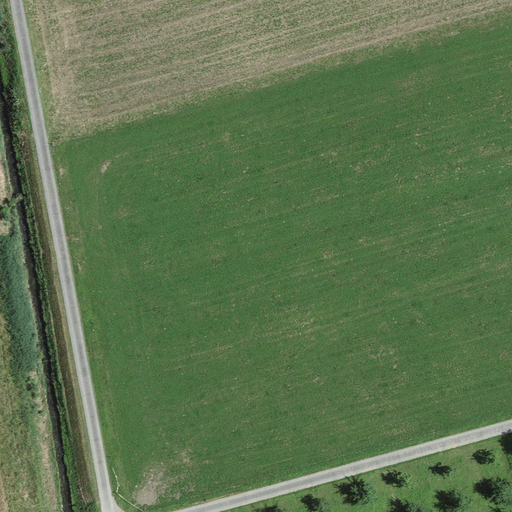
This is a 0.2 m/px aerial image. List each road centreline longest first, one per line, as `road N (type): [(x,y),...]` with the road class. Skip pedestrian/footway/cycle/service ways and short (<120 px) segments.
road 1 (track): [(22,0),(110,511)]
road 2 (track): [(177,511),(511,423)]
